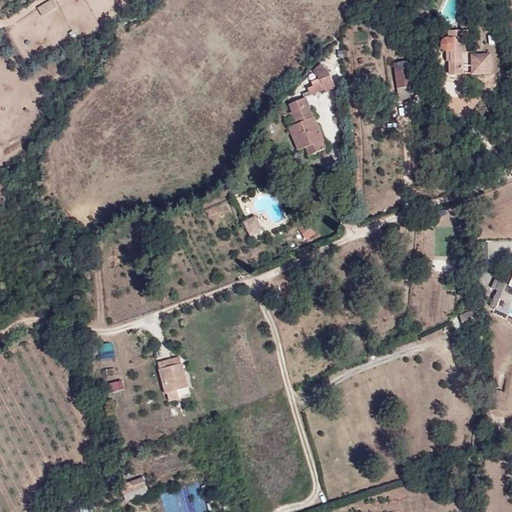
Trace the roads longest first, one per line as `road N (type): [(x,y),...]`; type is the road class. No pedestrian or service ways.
road 1 (track): [(511,175),(126,328),(38,321),(0,337)]
road 2 (track): [(258,280),(317,485),(316,496),(277,511)]
road 3 (track): [(291,395),(416,345)]
road 4 (track): [(349,238),(334,128),(324,111)]
